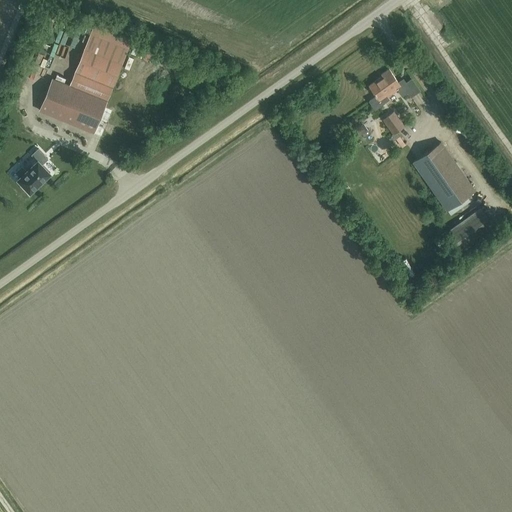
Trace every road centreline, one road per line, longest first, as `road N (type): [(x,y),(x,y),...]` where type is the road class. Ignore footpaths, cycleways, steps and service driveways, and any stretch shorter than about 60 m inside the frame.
road 1 (unclassified): [(0,287),(401,0)]
road 2 (unknown): [(401,0),(511,151)]
